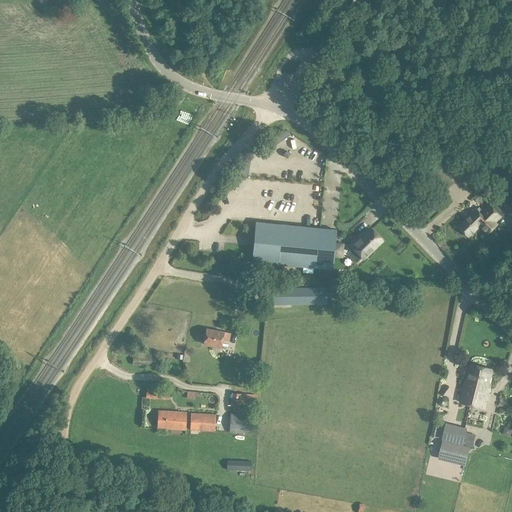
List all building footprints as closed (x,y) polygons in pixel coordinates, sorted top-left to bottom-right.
[(455,125),(452,126),(453,134),(467,132),(465,117),(454,119),(455,125)] [(381,148),(375,155),(385,164),(391,156),(381,148)] [(400,149),(397,153),(405,158),(409,154),(400,149)] [(439,165),(426,177),(443,195),(455,183),(439,165)] [(342,186),(350,195),(357,188),(348,180),(342,186)] [(360,198),(356,204),(366,210),(369,203),(360,198)] [(468,221),(461,228),(469,237),(481,227),(488,234),(498,225),(496,223),(501,218),(490,206),(481,215),(477,211),(467,220),(468,221)] [(342,213),(347,224),(353,221),(348,210),(342,213)] [(256,223),(252,263),(333,271),(337,231),(256,223)] [(351,246),(353,249),(347,255),(357,265),(363,259),(364,260),(382,241),(371,230),(361,239),(360,238),(351,246)] [(213,260),(208,250),(199,254),(203,264),(213,260)] [(266,307),(327,307),(327,299),(266,299),(266,307)] [(206,329),(203,344),(220,347),(222,339),(224,339),(226,333),(206,329)] [(133,356),(132,365),(156,368),(157,358),(133,356)] [(476,390),(482,367),(472,365),(468,380),(466,380),(460,402),(471,405),(475,390),(476,390)] [(475,390),(471,405),(484,408),(490,386),(487,385),(491,370),(482,367),(476,390),(475,390)] [(146,389),(146,398),(170,400),(170,390),(146,389)] [(248,403),(259,403),(260,392),(249,392),(248,403)] [(231,393),(231,405),(246,406),(247,394),(231,393)] [(158,411),(157,428),(184,429),(185,413),(158,411)] [(188,412),(188,430),(214,432),(215,413),(188,412)] [(230,413),(229,432),(252,434),(253,414),(230,413)] [(452,442),(456,426),(446,424),(442,440),(452,442)] [(466,429),(456,426),(452,442),(463,445),(466,429)] [(469,438),(478,441),(480,435),(471,432),(469,438)] [(227,460),(226,470),(251,471),(252,461),(227,460)] [(344,501),(343,511),(349,511),(361,511),(363,505),(344,501)]
